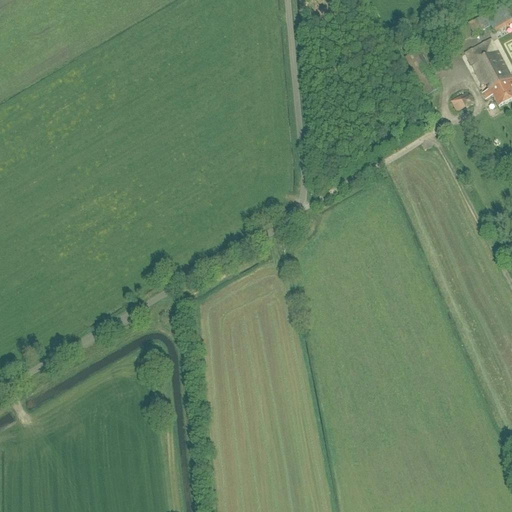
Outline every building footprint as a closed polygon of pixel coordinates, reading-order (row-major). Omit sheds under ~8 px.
[(477,23),(483,34),(511,19),(505,9),(490,18),(488,16),(476,22),(477,23)] [(460,43),(461,46),(483,34),(477,23),(455,34),(460,43)] [(511,91),(511,89),(511,88),(511,82),(511,81),(511,80),(491,42),(465,55),(483,88),(486,86),(489,92),(482,95),(485,102),(493,98),(499,109),(511,101),(511,91)] [(426,99),(440,91),(419,52),(405,60),(426,99)] [(457,115),(474,106),(468,94),(451,103),(457,115)]
